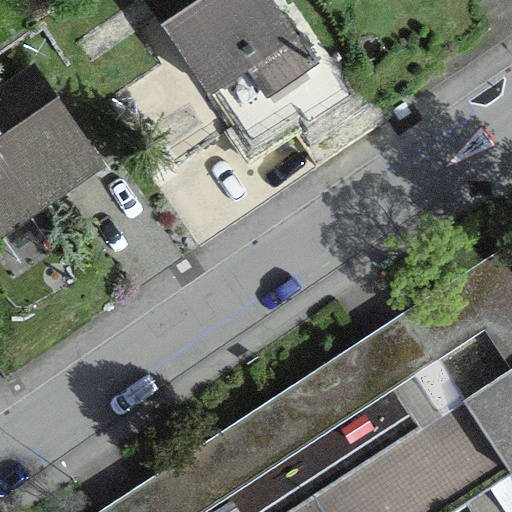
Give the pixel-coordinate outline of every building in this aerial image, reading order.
[(142,0),(141,1),(204,95),(244,68),(264,98),(315,65),(283,18),(276,23),(259,0),(142,0)] [(468,6),(477,0),(435,0),(432,2),(445,22),(421,39),(437,62),(485,30),(468,6)] [(0,204),(21,190),(34,210),(92,170),(29,78),(0,97),(0,204)] [(270,103),(225,135),(247,167),(293,136),(270,103)] [(511,261),(504,250),(401,317),(430,360),(478,329),(507,374),(459,405),(507,478),(511,475),(511,261)] [(416,433),(294,511),(455,511),(464,506),(416,433)]
